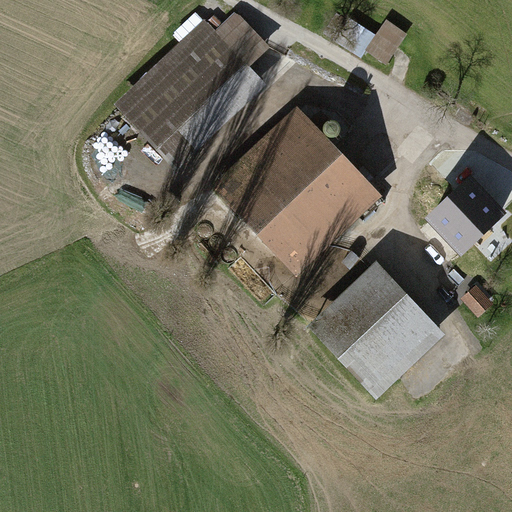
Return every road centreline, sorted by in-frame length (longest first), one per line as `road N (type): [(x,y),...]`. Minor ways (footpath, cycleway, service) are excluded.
road 1 (track): [(233,0),(396,91)]
road 2 (track): [(511,156),(396,91)]
